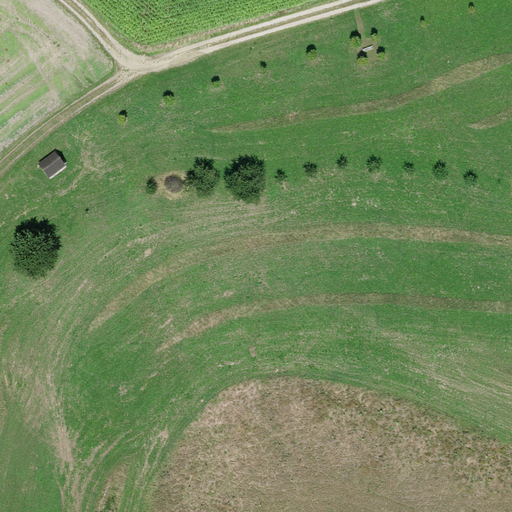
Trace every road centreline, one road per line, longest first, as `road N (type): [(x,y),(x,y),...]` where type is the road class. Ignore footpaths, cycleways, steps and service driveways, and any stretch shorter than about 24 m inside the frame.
road 1 (track): [(134,71),(357,0)]
road 2 (track): [(0,166),(63,113),(134,71)]
road 3 (track): [(189,442),(127,449),(81,511)]
